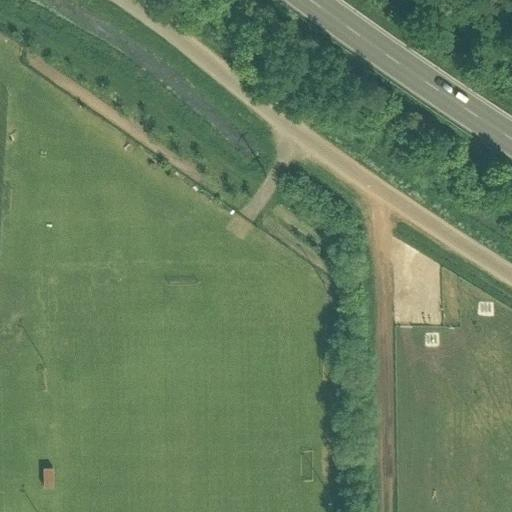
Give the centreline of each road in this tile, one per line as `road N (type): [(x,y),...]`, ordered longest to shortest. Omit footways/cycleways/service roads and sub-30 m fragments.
road 1 (residential): [(511,276),(284,127),(123,0)]
road 2 (primary): [(318,0),(511,129)]
